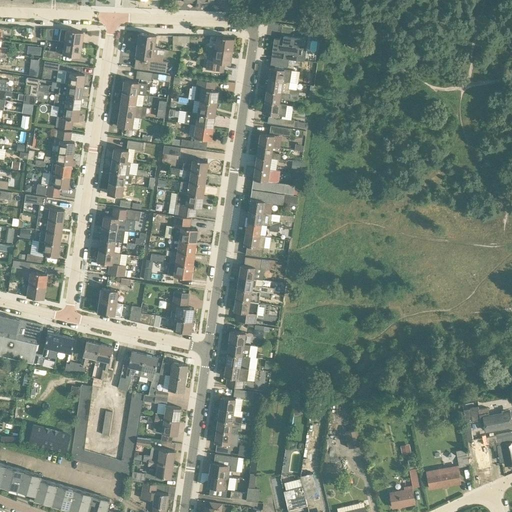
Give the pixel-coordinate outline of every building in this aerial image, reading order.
[(0,40),(0,41),(1,33),(11,34),(11,30),(0,27),(0,40)] [(59,42),(81,45),(83,32),(74,31),(74,30),(72,30),(72,31),(61,29),(59,42)] [(139,33),(138,46),(154,48),(155,36),(150,35),(150,34),(148,34),(148,35),(139,33)] [(271,57),(294,60),(296,60),(297,54),(295,54),(296,47),(298,47),(299,39),(284,36),(283,40),(274,39),(271,57)] [(215,49),(231,51),(233,39),(225,38),(225,37),(222,37),(222,38),(217,37),(215,49)] [(81,45),(59,42),(57,41),(56,53),(44,51),(43,59),(60,62),(61,54),(79,57),(81,45)] [(40,55),(41,47),(34,46),(33,55),(40,55)] [(164,50),(154,48),(138,46),(136,58),(146,60),(145,70),(166,73),(168,62),(163,61),(164,50)] [(231,51),(215,49),(208,48),(205,69),(223,72),(224,63),(230,64),(231,51)] [(294,60),(271,57),(270,66),(292,69),(294,60)] [(59,71),(60,64),(45,61),(44,69),(58,71),(59,71)] [(39,68),(30,67),(29,75),(38,76),(39,68)] [(270,68),(268,79),(286,82),(290,82),(291,71),(270,68)] [(56,83),(61,83),(83,87),(85,75),(59,71),(58,71),(56,83)] [(170,82),(171,76),(167,76),(137,71),(136,78),(151,80),(152,79),(166,81),(170,82)] [(27,84),(26,94),(37,96),(38,90),(38,85),(39,80),(27,78),(26,84),(27,84)] [(0,90),(11,92),(12,88),(9,87),(9,85),(7,84),(7,81),(0,79),(0,90)] [(290,94),(291,88),(289,88),(290,82),(286,82),(268,79),(266,90),(284,93),(290,94)] [(194,101),(216,104),(218,91),(214,91),(215,83),(197,80),(194,101)] [(137,95),(142,95),(146,96),(148,84),(124,81),(122,93),(137,95)] [(59,94),(81,98),(83,87),(61,83),(59,94)] [(11,92),(0,90),(0,100),(5,101),(6,95),(11,96),(12,92),(11,92)] [(284,93),(266,90),(265,102),(279,104),(280,98),(289,100),(289,99),(298,100),(299,95),(290,94),(284,93)] [(135,107),(137,95),(122,93),(121,105),(135,107)] [(37,96),(26,94),(25,94),(23,104),(33,105),(34,105),(35,105),(36,100),(37,96)] [(81,98),(59,94),(57,94),(55,106),(59,106),(80,109),(81,98)] [(187,105),(188,99),(173,96),(172,102),(187,105)] [(159,100),(158,109),(166,110),(167,101),(159,100)] [(216,104),(194,101),(192,113),(214,116),(216,104)] [(287,106),(279,104),(265,102),(263,114),(285,117),(287,106)] [(33,105),(23,104),(19,103),(17,112),(32,114),(33,105)] [(143,108),(135,107),(121,105),(119,115),(134,118),(141,119),(143,108)] [(59,106),(56,127),(72,129),(73,120),(81,121),(82,115),(79,115),(80,109),(59,106)] [(164,118),(166,110),(158,109),(157,117),(164,118)] [(178,117),(179,110),(170,109),(169,116),(178,117)] [(198,126),(212,128),(214,116),(192,113),(186,112),(184,124),(198,126)] [(134,118),(119,115),(117,127),(132,129),(134,118)] [(280,125),(294,127),(295,120),(281,118),(280,125)] [(212,128),(198,126),(197,138),(210,140),(212,128)] [(280,128),(270,127),(269,133),(284,135),(284,133),(306,137),(307,131),(280,128)] [(59,152),(73,154),(75,142),(70,142),(71,132),(55,130),(53,145),(60,146),(59,152)] [(260,134),(258,145),(276,148),(276,147),(280,148),(282,137),(274,135),(260,134)] [(193,147),(194,141),(182,140),(166,138),(166,142),(172,143),(172,145),(193,147)] [(142,151),(144,143),(128,140),(127,148),(142,151)] [(161,146),(150,143),(148,154),(158,156),(161,146)] [(18,144),(17,151),(20,152),(24,152),(25,145),(18,144)] [(180,155),(181,147),(164,145),(163,153),(180,155)] [(276,148),(258,145),(257,157),(276,160),(279,160),(280,153),(275,152),(276,148)] [(114,148),(113,160),(127,162),(129,151),(114,148)] [(73,154),(59,152),(54,151),(53,151),(52,157),(46,156),(45,161),(53,163),(71,166),(74,166),(75,161),(72,160),(73,154)] [(276,160),(257,157),(255,168),(275,171),(276,160)] [(131,163),(127,162),(113,160),(111,171),(129,174),(131,163)] [(182,170),(192,171),(206,173),(207,162),(193,160),(193,164),(183,163),(182,170)] [(19,170),(20,163),(13,161),(11,169),(19,170)] [(301,170),(302,163),(293,162),(292,169),(301,170)] [(71,166),(53,163),(51,174),(69,177),(71,166)] [(257,189),(281,192),(294,194),(295,186),(278,183),(279,172),(275,171),(255,168),(253,179),(258,180),(257,189)] [(133,175),(129,174),(111,171),(109,183),(124,185),(131,186),(133,175)] [(206,173),(192,171),(190,183),(204,185),(206,173)] [(40,184),(39,194),(59,197),(60,187),(68,189),(69,177),(51,174),(50,174),(48,185),(40,184)] [(153,189),(155,179),(145,177),(145,179),(150,180),(148,188),(153,189)] [(0,188),(7,189),(8,182),(0,180),(0,188)] [(204,185),(190,183),(181,182),(179,193),(202,197),(204,185)] [(124,185),(109,183),(107,194),(122,197),(124,185)] [(0,198),(11,200),(12,193),(0,191),(0,198)] [(298,196),(294,196),(281,194),(257,191),(255,200),(250,199),(248,211),(270,214),(271,202),(297,206),(298,196)] [(201,208),(202,197),(179,193),(178,193),(175,214),(196,217),(197,207),(201,208)] [(25,202),(46,205),(47,197),(26,194),(25,202)] [(45,207),(43,220),(63,223),(65,210),(45,207)] [(104,216),(103,228),(125,231),(127,231),(129,220),(137,221),(139,212),(114,208),(112,217),(104,216)] [(273,214),(270,214),(248,211),(247,222),(261,224),(270,225),(279,227),(280,221),(272,220),(273,214)] [(171,238),(173,238),(196,242),(197,229),(189,228),(191,218),(175,216),(173,226),(172,226),(171,238)] [(42,231),(47,232),(61,234),(63,223),(43,220),(42,231)] [(261,224),(247,222),(245,233),(260,236),(261,224)] [(125,231),(103,228),(101,239),(115,242),(119,242),(123,243),(125,231)] [(47,232),(45,243),(59,245),(61,234),(47,232)] [(145,240),(146,234),(140,233),(139,238),(136,238),(135,244),(144,245),(144,240),(145,240)] [(265,236),(260,236),(245,233),(244,245),(247,246),(245,255),(262,257),(265,236)] [(196,242),(173,238),(171,250),(194,254),(196,242)] [(119,242),(115,242),(101,239),(99,251),(113,253),(114,247),(118,247),(119,242)] [(44,252),(43,254),(58,256),(59,245),(45,243),(40,242),(38,251),(44,252)] [(194,254),(171,250),(169,263),(192,266),(194,254)] [(121,254),(113,253),(99,251),(97,262),(111,264),(109,274),(124,276),(126,266),(119,265),(121,254)] [(42,263),(43,257),(27,253),(26,260),(42,263)] [(164,263),(165,256),(151,254),(150,260),(164,263)] [(239,277),(253,279),(259,280),(261,268),(260,268),(262,259),(245,257),(244,265),(240,265),(239,277)] [(29,269),(30,263),(13,260),(12,267),(29,269)] [(152,261),(145,260),(144,269),(151,270),(152,261)] [(175,276),(190,278),(192,266),(169,263),(168,275),(162,274),(161,282),(173,284),(175,276)] [(151,270),(144,269),(143,279),(149,280),(151,270)] [(31,272),(29,285),(45,287),(47,274),(31,272)] [(253,279),(239,277),(237,288),(274,294),(274,293),(275,287),(252,284),(253,279)] [(16,294),(18,282),(10,281),(8,293),(16,294)] [(45,287),(29,285),(27,297),(32,297),(32,298),(35,298),(43,299),(45,287)] [(100,301),(116,303),(118,291),(102,288),(100,301)] [(274,294),(237,288),(235,300),(258,303),(259,295),(274,297),(274,294)] [(175,291),(171,318),(192,321),(194,308),(187,307),(189,293),(175,291)] [(258,303),(235,300),(234,311),(237,311),(236,320),(255,323),(257,314),(258,303)] [(116,303),(100,301),(98,313),(107,314),(106,315),(109,315),(114,315),(116,303)] [(140,323),(141,313),(142,307),(133,306),(130,321),(140,323)] [(147,314),(141,313),(140,323),(153,326),(155,316),(147,314)] [(0,314),(0,334),(15,338),(20,319),(0,314)] [(192,321),(171,318),(170,325),(175,325),(174,330),(179,331),(179,332),(181,332),(190,333),(192,321)] [(20,319),(15,338),(23,340),(27,321),(20,319)] [(27,321),(23,340),(31,342),(34,323),(27,321)] [(34,323),(31,342),(39,344),(43,325),(34,323)] [(264,337),(265,332),(264,332),(264,326),(255,325),(254,335),(264,337)] [(231,331),(229,342),(243,344),(245,333),(231,331)] [(58,350),(61,335),(48,332),(44,347),(45,347),(43,356),(49,357),(50,348),(58,350)] [(0,355),(34,363),(38,344),(39,344),(31,342),(23,340),(15,338),(0,334),(0,355)] [(61,335),(58,350),(67,352),(65,360),(68,361),(70,353),(71,353),(75,338),(61,335)] [(96,359),(99,344),(86,341),(83,356),(84,356),(82,364),(87,365),(89,357),(96,359)] [(243,344),(229,342),(227,354),(242,356),(249,357),(250,345),(243,344)] [(99,344),(96,359),(105,361),(101,379),(110,382),(112,371),(107,370),(109,362),(110,362),(113,347),(99,344)] [(145,355),(131,352),(128,366),(125,379),(120,378),(118,388),(127,391),(131,374),(140,376),(145,355)] [(41,356),(36,354),(34,363),(42,364),(43,359),(41,359),(41,356)] [(226,365),(249,368),(250,358),(249,357),(242,356),(227,354),(226,365)] [(145,355),(140,376),(148,378),(148,381),(152,382),(150,391),(145,390),(144,394),(155,395),(160,373),(155,372),(158,358),(145,355)] [(44,358),(44,365),(55,366),(56,359),(44,358)] [(272,361),(265,360),(264,369),(271,370),(272,361)] [(73,373),(75,362),(70,361),(70,364),(67,363),(65,371),(68,372),(73,373)] [(75,362),(73,373),(84,375),(85,367),(78,366),(79,363),(75,362)] [(170,376),(186,378),(188,365),(172,363),(170,376)] [(249,368),(226,365),(224,377),(228,377),(226,386),(242,388),(244,380),(247,380),(249,368)] [(186,378),(170,376),(168,390),(183,392),(186,378)] [(79,396),(80,390),(80,388),(72,387),(71,396),(79,397),(79,396)] [(257,398),(258,392),(235,389),(234,396),(245,398),(245,396),(257,398)] [(167,397),(155,396),(144,394),(143,400),(155,402),(166,403),(167,397)] [(221,397),(219,408),(233,410),(235,399),(221,397)] [(295,413),(302,411),(300,403),(293,405),(295,413)] [(154,419),(179,422),(181,408),(166,406),(164,416),(155,414),(154,419)] [(24,408),(15,407),(14,415),(14,420),(22,421),(24,408)] [(27,415),(34,416),(35,409),(28,408),(27,415)] [(218,420),(232,422),(241,423),(242,417),(233,415),(233,410),(219,408),(218,420)] [(104,423),(111,424),(113,412),(106,411),(104,423)] [(507,411),(479,417),(482,433),(510,428),(507,411)] [(253,416),(253,420),(250,420),(249,424),(256,425),(257,416),(253,416)] [(139,428),(138,434),(137,437),(145,438),(148,421),(155,422),(153,432),(177,435),(179,422),(154,419),(141,417),(140,423),(139,428)] [(216,430),(237,433),(238,429),(240,430),(241,429),(241,424),(241,423),(232,422),(218,420),(216,430)] [(111,424),(104,423),(102,434),(109,436),(111,424)] [(70,435),(34,425),(29,442),(65,451),(70,435)] [(237,433),(216,430),(214,443),(233,445),(237,446),(239,434),(237,433)] [(349,448),(360,445),(357,430),(345,432),(349,448)] [(137,437),(137,440),(136,444),(150,446),(151,439),(145,438),(137,437)] [(511,464),(511,445),(511,442),(499,444),(502,465),(511,464)] [(70,458),(84,450),(85,444),(73,443),(70,458)] [(249,457),(251,449),(241,447),(239,455),(249,457)] [(490,471),(486,447),(471,449),(475,474),(490,471)] [(147,461),(149,462),(173,465),(175,451),(151,448),(150,456),(144,455),(135,454),(134,459),(147,461)] [(469,465),(466,449),(456,451),(459,467),(469,465)] [(86,463),(90,452),(84,450),(70,458),(86,463)] [(91,464),(95,453),(90,452),(86,463),(91,464)] [(95,453),(91,464),(97,466),(100,455),(95,453)] [(209,475),(229,477),(230,470),(236,471),(238,457),(215,454),(214,463),(211,463),(209,475)] [(100,455),(97,466),(103,468),(106,457),(100,455)] [(134,457),(122,455),(121,461),(127,470),(126,475),(131,476),(134,457)] [(108,469),(111,458),(106,457),(103,468),(108,469)] [(113,471),(117,460),(111,458),(108,469),(113,471)] [(301,479),(306,498),(319,495),(314,473),(320,472),(322,458),(303,458),(301,476),(301,479)] [(413,487),(419,486),(415,459),(408,460),(413,487)] [(117,460),(113,471),(126,475),(127,470),(121,461),(117,460)] [(173,465),(149,462),(148,466),(157,467),(155,476),(171,478),(173,465)] [(6,465),(1,485),(9,487),(15,467),(6,465)] [(15,467),(9,487),(18,489),(24,470),(15,467)] [(460,483),(457,467),(428,472),(431,488),(460,483)] [(24,470),(18,489),(27,492),(32,472),(24,470)] [(144,482),(146,473),(133,471),(131,481),(144,482)] [(32,472),(27,492),(36,494),(40,479),(41,475),(32,472)] [(250,473),(247,494),(246,500),(258,501),(259,488),(255,488),(256,474),(250,473)] [(229,477),(209,475),(208,487),(227,490),(229,477)] [(349,486),(356,485),(354,475),(347,476),(349,486)] [(40,479),(36,494),(34,498),(43,501),(49,481),(40,479)] [(308,505),(306,498),(301,479),(284,482),(286,490),(284,491),(288,510),(308,505)] [(49,481),(43,501),(52,503),(58,484),(49,481)] [(157,485),(143,483),(141,499),(151,499),(151,498),(154,499),(153,506),(152,511),(165,511),(166,508),(168,494),(156,492),(157,485)] [(58,484),(52,503),(61,506),(66,486),(58,484)] [(66,486),(61,506),(69,508),(75,489),(66,486)] [(414,503),(411,487),(404,488),(405,491),(390,493),(393,507),(414,503)] [(75,489),(69,508),(78,511),(84,491),(75,489)] [(84,491),(78,511),(82,511),(86,511),(92,494),(84,491)] [(246,500),(247,494),(231,491),(230,498),(246,500)] [(92,494),(86,511),(96,511),(101,496),(92,494)] [(101,496),(96,511),(105,511),(106,511),(110,499),(101,496)] [(209,502),(208,508),(205,507),(204,511),(218,511),(219,510),(221,510),(222,504),(209,502)]
